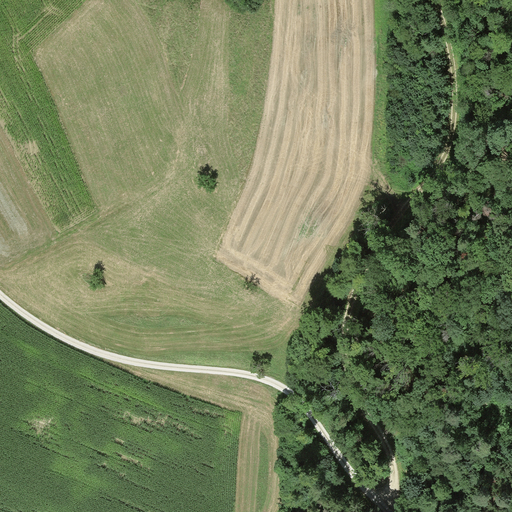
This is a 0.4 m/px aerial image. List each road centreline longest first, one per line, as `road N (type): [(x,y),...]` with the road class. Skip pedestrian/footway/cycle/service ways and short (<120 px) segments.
road 1 (track): [(379,503),(390,467),(352,371),(349,323),(357,292),(419,204),(442,143),(451,103),(435,0)]
road 2 (track): [(0,294),(62,338),(111,356),(275,385),(385,511)]
